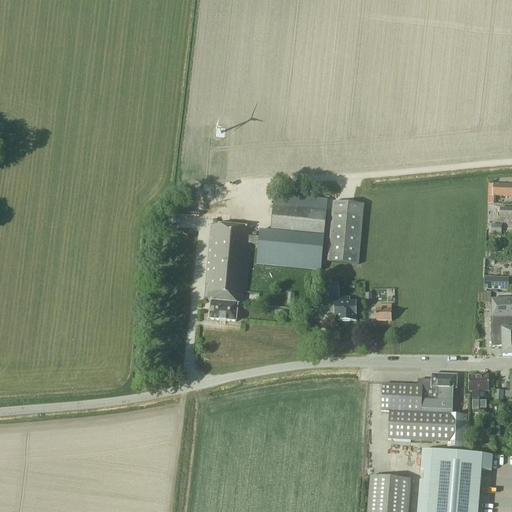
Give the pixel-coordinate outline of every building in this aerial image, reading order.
[(511,185),(493,185),(488,184),(487,204),(495,204),(495,196),(511,196),(511,185)] [(358,265),(363,205),(333,202),(328,262),(358,265)] [(324,235),(326,220),(327,210),(273,205),(271,230),(324,235)] [(499,218),(511,218),(511,208),(499,208),(499,218)] [(190,291),(197,220),(160,217),(153,287),(190,291)] [(209,320),(216,320),(236,322),(237,305),(242,306),(243,293),(245,293),(250,244),(258,245),(256,265),(321,271),(324,237),(260,231),(259,238),(256,237),(256,229),(252,229),(252,228),(211,224),(204,299),(211,300),(211,302),(209,320)] [(491,225),(491,234),(494,234),(501,234),(501,225),(491,225)] [(508,291),(509,279),(485,277),(484,290),(508,291)] [(323,294),(339,295),(339,283),(323,283),(323,294)] [(336,322),(355,322),(355,303),(349,303),(349,298),(339,298),(339,303),(335,303),(335,316),(336,316),(336,322)] [(511,298),(491,299),(492,309),(492,317),(490,317),(491,333),(491,347),(502,347),(502,357),(511,356),(511,298)] [(376,321),(391,321),(391,306),(376,306),(376,321)] [(466,415),(455,415),(457,376),(432,375),(431,381),(418,380),(417,387),(382,385),(381,412),(389,412),(388,440),(394,440),(394,443),(410,443),(410,441),(447,443),(447,448),(464,449),(466,415)] [(474,412),(479,412),(479,400),(478,376),(468,376),(468,392),(472,392),(472,400),(474,400),(474,412)] [(494,381),(489,381),(489,376),(478,376),(479,400),(479,412),(484,412),(483,392),(489,392),(489,387),(494,387),(494,381)] [(503,404),(503,391),(495,391),(494,404),(503,404)] [(424,471),(424,475),(424,482),(420,481),(417,511),(477,511),(481,471),(491,472),(492,457),(422,451),(420,471),(424,471)] [(408,511),(411,480),(370,477),(366,511),(408,511)]
